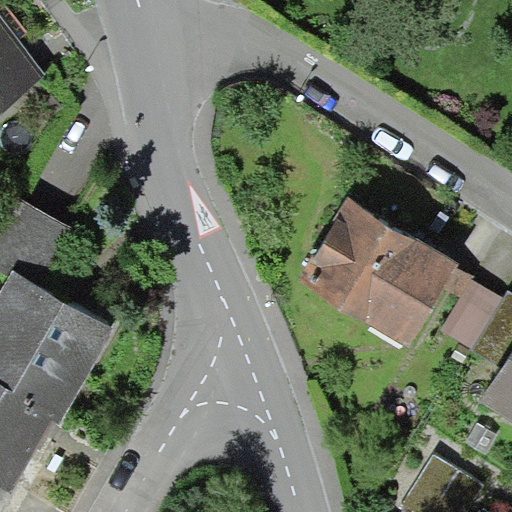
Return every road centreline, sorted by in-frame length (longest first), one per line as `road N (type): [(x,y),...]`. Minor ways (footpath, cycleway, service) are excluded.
road 1 (residential): [(511,200),(239,31),(144,19)]
road 2 (residential): [(213,309),(163,131),(144,19)]
road 3 (residential): [(213,309),(100,511)]
road 4 (residential): [(300,511),(213,309)]
